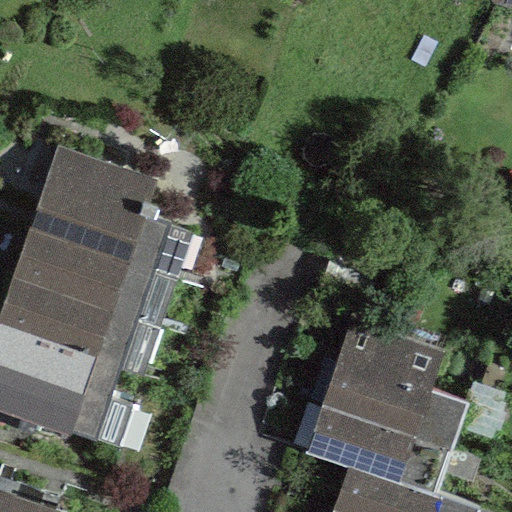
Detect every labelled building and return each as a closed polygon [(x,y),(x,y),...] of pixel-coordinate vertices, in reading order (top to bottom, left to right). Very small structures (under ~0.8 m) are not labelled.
[(31,227),(179,277),(196,226),(162,214),(167,200),(155,196),(162,175),(60,141),(31,227)] [(163,325),(179,277),(31,227),(15,275),(163,325)] [(147,371),(163,325),(15,275),(0,317),(0,321),(124,363),(147,371)] [(113,393),(124,363),(0,321),(0,401),(123,443),(137,401),(113,393)] [(439,357),(350,327),(338,360),(347,363),(331,406),(451,446),(468,399),(429,385),(439,357)] [(436,491),(451,446),(331,406),(316,451),(359,466),(436,491)] [(476,511),(478,506),(436,491),(359,466),(344,510),(349,511),(476,511)] [(0,511),(90,511),(0,481),(0,511)]
